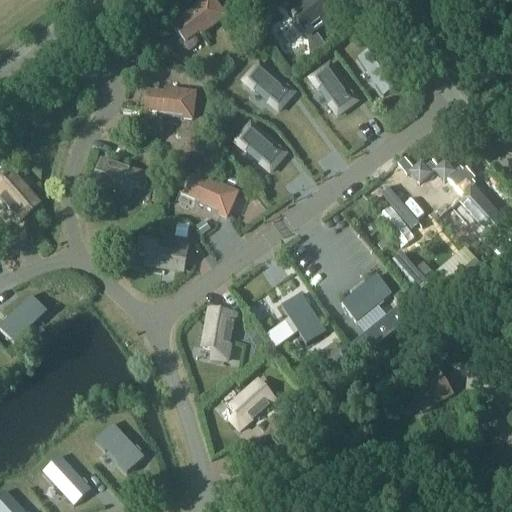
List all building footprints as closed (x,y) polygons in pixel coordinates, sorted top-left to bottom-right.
[(210,0),(188,17),(190,20),(177,31),(188,45),(198,37),(201,40),(228,19),(213,0),(210,0)] [(305,0),(288,12),(306,38),(353,5),(349,0),(305,0)] [(378,47),(358,60),(366,72),(368,70),(378,85),(376,86),(383,98),(403,84),(378,47)] [(294,97),(260,67),(244,85),(255,94),(256,92),(270,104),(268,106),(279,115),(294,97)] [(359,105),(333,68),(313,81),(321,93),(323,91),(333,106),(331,107),(339,118),(359,105)] [(143,115),(156,117),(156,121),(190,125),(193,99),(163,96),(162,100),(145,98),(143,115)] [(287,158),(252,128),(237,146),(247,155),(249,153),(262,165),(261,167),(271,176),(287,158)] [(410,161),(403,167),(409,174),(412,172),(421,183),(435,171),(445,183),(451,178),(464,195),(459,199),(489,236),(504,224),(460,170),(457,173),(447,161),(440,166),(435,160),(428,166),(424,161),(415,167),(410,161)] [(149,174),(102,161),(94,183),(132,196),(134,186),(144,189),(149,174)] [(38,208),(24,192),(26,191),(14,177),(6,184),(0,177),(0,200),(21,224),(38,208)] [(194,205),(226,219),(237,195),(209,183),(207,187),(192,180),(184,196),(196,201),(194,205)] [(204,222),(196,228),(202,237),(210,231),(204,222)] [(189,226),(178,224),(175,238),(186,240),(189,226)] [(383,253),(392,246),(386,239),(377,246),(383,253)] [(146,257),(145,267),(162,270),(163,268),(184,272),(188,249),(141,240),(138,256),(146,257)] [(404,255),(394,263),(422,295),(431,286),(404,255)] [(476,261),(432,298),(442,310),(485,273),(476,261)] [(377,277),(341,306),(356,325),(392,296),(377,277)] [(281,309),(306,347),(327,334),(301,296),(281,309)] [(48,315),(32,297),(0,326),(0,330),(14,346),(24,336),(23,335),(36,323),(37,324),(48,315)] [(361,360),(415,316),(404,303),(350,347),(361,360)] [(206,331),(203,349),(213,351),(211,359),(227,362),(236,316),(213,311),(209,332),(206,331)] [(256,331),(247,336),(256,349),(264,344),(256,331)] [(351,367),(356,363),(345,346),(339,350),(351,367)] [(425,417),(456,397),(439,371),(408,390),(425,417)] [(245,398),(243,396),(230,408),(236,416),(230,421),(240,433),(276,402),(261,384),(245,398)] [(144,459),(114,427),(96,443),(106,453),(108,451),(120,464),(118,466),(126,475),(144,459)] [(283,430),(274,438),(279,443),(288,436),(283,430)] [(91,491),(61,459),(43,475),(53,485),(55,484),(67,497),(65,498),(74,508),(91,491)] [(23,511),(6,493),(0,498),(0,511),(23,511)]
